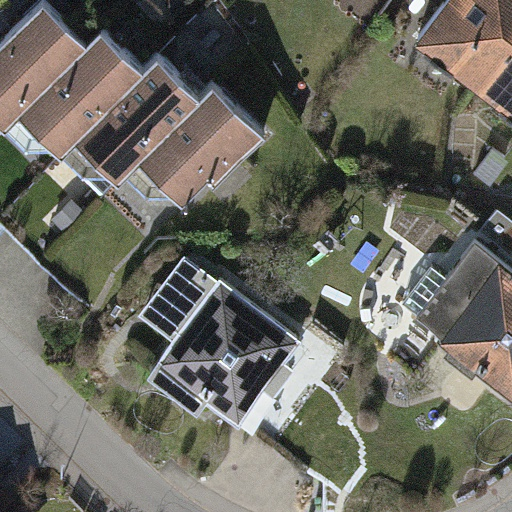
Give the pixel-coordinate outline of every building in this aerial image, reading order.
[(511,0),(451,0),(419,38),(488,92),(511,58),(511,0)] [(131,96),(155,70),(113,30),(73,72),(115,112),(131,96)] [(174,136),(210,98),(167,58),(155,70),(131,96),(174,136)] [(511,58),(488,92),(511,110),(511,58)] [(87,142),(115,112),(73,72),(30,117),(73,157),(87,142)] [(273,132),(225,85),(210,98),(187,123),(235,170),(273,132)] [(151,160),(174,136),(131,96),(115,112),(87,142),(130,182),(151,160)] [(235,170),(187,123),(174,136),(151,160),(199,206),(235,170)] [(511,266),(473,235),(380,349),(381,382),(394,409),(407,414),(444,404),(470,363),(511,390),(511,266)] [(310,346),(193,258),(148,318),(180,342),(154,376),(190,403),(206,415),(218,400),(251,425),(310,346)] [(0,511),(18,511),(0,493),(0,511)]
